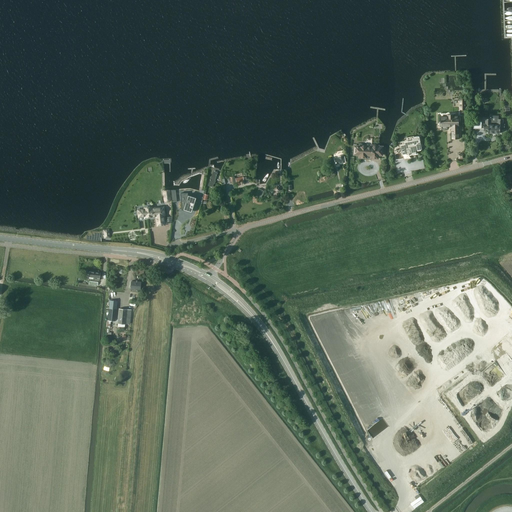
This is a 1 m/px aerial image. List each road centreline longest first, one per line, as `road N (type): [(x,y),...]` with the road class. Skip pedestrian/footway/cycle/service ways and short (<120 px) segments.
road 1 (tertiary): [(240,232),(511,158)]
road 2 (secondary): [(371,511),(277,350)]
